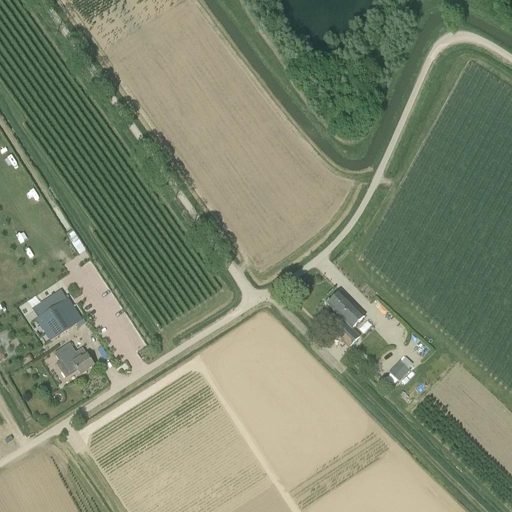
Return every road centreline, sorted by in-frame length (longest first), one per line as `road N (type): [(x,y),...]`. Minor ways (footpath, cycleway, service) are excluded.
road 1 (unclassified): [(254,303),(320,262),(354,223),(436,47),(470,37),(511,59)]
road 2 (unclassified): [(254,303),(38,0)]
road 3 (unclassified): [(0,463),(254,303)]
road 4 (track): [(193,0),(300,139),(333,168),(377,180)]
